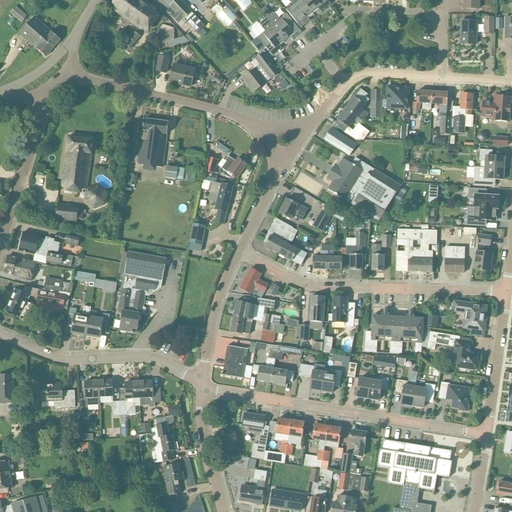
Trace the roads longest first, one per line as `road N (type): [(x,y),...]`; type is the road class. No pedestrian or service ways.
road 1 (residential): [(485,434),(217,391),(200,381)]
road 2 (residential): [(505,291),(298,281),(238,250)]
road 3 (residential): [(295,146),(227,113),(71,76)]
road 4 (residential): [(200,381),(143,356),(72,359),(0,335)]
road 5 (residential): [(339,9),(437,12),(441,77)]
road 6 (residential): [(485,434),(505,291)]
road 7 (residential): [(0,238),(42,102)]
road 8 (residential): [(200,381),(238,250)]
road 9 (residential): [(222,511),(200,381)]
